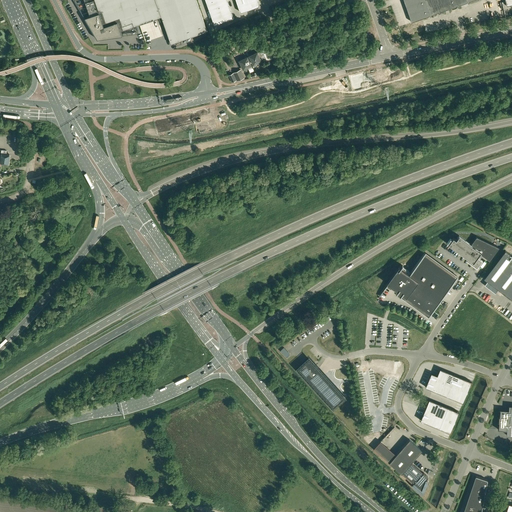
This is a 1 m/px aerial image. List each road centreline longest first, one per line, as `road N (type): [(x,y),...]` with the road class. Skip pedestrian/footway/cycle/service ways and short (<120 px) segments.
road 1 (trunk): [(0,404),(208,283),(511,158)]
road 2 (trunk): [(511,142),(316,216),(200,271),(0,386)]
road 3 (track): [(511,73),(126,158)]
road 4 (trunk): [(511,122),(241,158),(134,204)]
road 5 (trunk): [(248,336),(332,275),(511,178)]
road 6 (trunk): [(0,443),(192,379)]
road 7 (secondary): [(383,511),(324,460),(246,366)]
road 8 (secondary): [(237,380),(368,511)]
road 9 (residential): [(220,57),(290,19),(355,0)]
road 10 (trunk): [(93,239),(0,348)]
road 11 (unclassified): [(420,355),(399,396),(400,414),(418,432),(468,451)]
road 12 (primary): [(130,230),(208,341)]
road 13 (tertiary): [(207,92),(72,105)]
road 14 (unclassified): [(207,92),(191,60),(92,57)]
road 15 (tertiary): [(389,57),(511,30)]
road 16 (primary): [(232,347),(160,245)]
